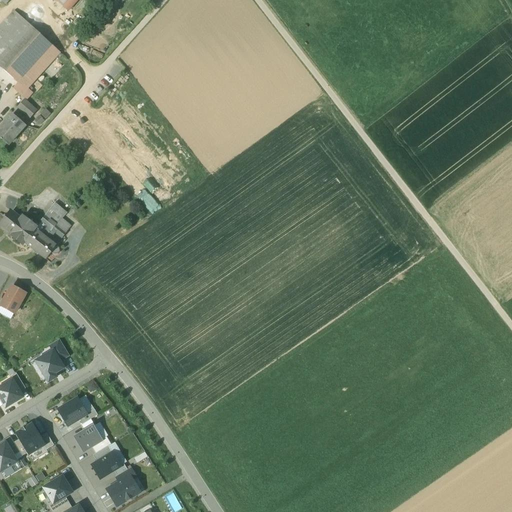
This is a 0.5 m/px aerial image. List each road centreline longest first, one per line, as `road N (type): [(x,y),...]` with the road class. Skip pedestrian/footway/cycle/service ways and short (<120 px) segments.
road 1 (track): [(257,0),(511,327)]
road 2 (unclassified): [(110,359),(217,511)]
road 3 (unclassified): [(0,262),(49,292),(110,359)]
road 4 (residential): [(101,511),(37,403)]
